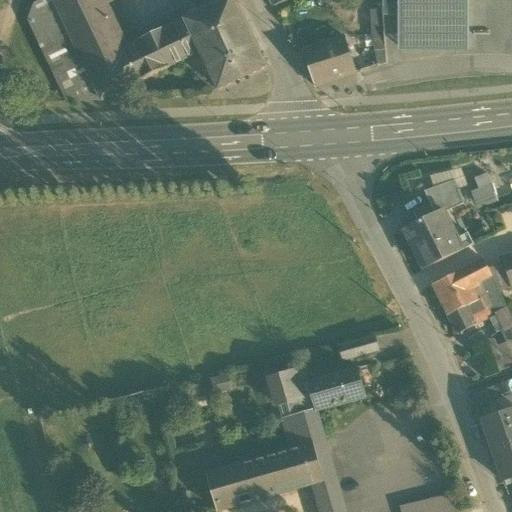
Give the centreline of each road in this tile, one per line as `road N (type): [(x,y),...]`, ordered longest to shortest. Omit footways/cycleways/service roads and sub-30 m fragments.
road 1 (residential): [(320,137),(454,395),(495,511)]
road 2 (secondary): [(320,137),(0,154)]
road 3 (secondary): [(511,117),(320,137)]
road 4 (residential): [(249,0),(320,137)]
